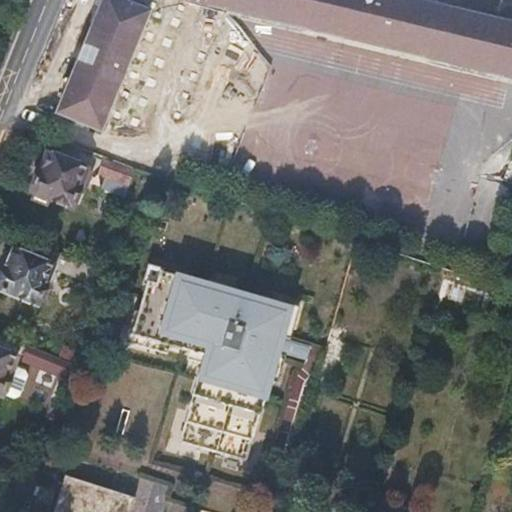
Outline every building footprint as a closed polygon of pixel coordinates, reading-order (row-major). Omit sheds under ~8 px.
[(149,13),(114,0),(101,0),(56,114),(101,132),(149,13)] [(511,79),(511,0),(470,0),(467,11),(422,1),(422,0),(185,0),(184,3),(511,79)] [(48,153),(30,198),(33,199),(32,204),(44,208),(47,204),(70,213),(78,194),(82,194),(88,181),(82,179),(87,169),(48,153)] [(110,160),(104,158),(99,174),(104,175),(100,188),(125,197),(135,168),(110,160)] [(98,269),(24,240),(19,252),(14,251),(4,275),(0,273),(0,289),(39,306),(52,269),(93,285),(98,269)] [(260,415),(278,351),(275,350),(278,338),(282,339),(290,309),(284,307),(225,291),(226,286),(210,281),(208,286),(160,272),(157,285),(148,283),(133,335),(205,355),(193,396),(194,396),(181,442),(247,461),(260,415)] [(72,363),(28,346),(23,358),(56,371),(68,376),(72,363)] [(0,351),(0,395),(2,396),(4,393),(14,365),(17,358),(0,351)] [(26,370),(14,365),(4,393),(15,398),(20,396),(29,374),(26,370)] [(68,376),(56,371),(45,397),(60,402),(68,376)] [(35,479),(3,467),(0,479),(0,486),(29,498),(35,479)] [(67,477),(55,511),(132,511),(137,500),(67,477)]
